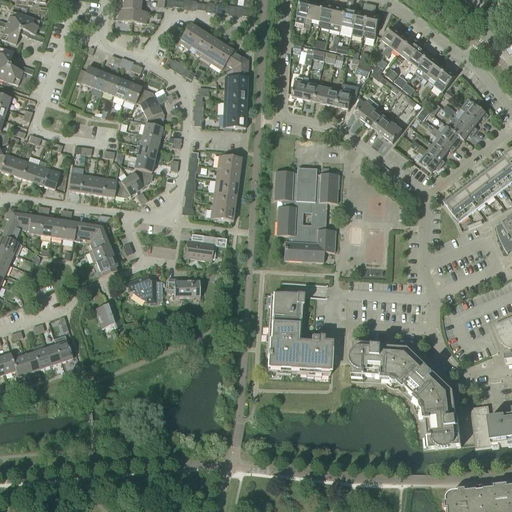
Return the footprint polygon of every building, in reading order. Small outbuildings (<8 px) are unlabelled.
[(142,2),(128,0),(123,0),(122,10),(134,12),(141,13),(142,2)] [(300,3),(295,24),(304,26),(303,30),(310,31),(311,26),(304,25),(305,20),(308,20),(312,2),(307,1),(306,4),(300,3)] [(318,3),(312,2),(308,20),(305,20),(304,25),(311,26),(312,21),(319,23),(323,8),(317,6),(318,3)] [(319,23),(319,26),(321,29),(329,31),(330,25),(335,7),(330,5),(329,9),(323,8),(319,23)] [(330,25),(329,31),(340,34),(345,13),(339,11),(340,8),(335,7),(330,25)] [(134,12),(122,10),(119,10),(118,22),(132,24),(134,12)] [(345,13),(340,34),(348,36),(347,38),(351,38),(351,36),(357,12),(352,10),(351,14),(345,13)] [(148,14),(141,13),(134,12),(132,24),(146,26),(148,14)] [(357,12),(351,36),(363,39),(364,36),(364,33),(367,17),(362,16),(362,13),(357,12)] [(42,44),(44,40),(34,37),(39,23),(11,13),(6,25),(0,23),(0,27),(5,30),(1,42),(16,47),(19,36),(26,39),(42,44)] [(364,33),(364,36),(366,40),(375,41),(380,17),(374,15),(373,19),(367,17),(364,33)] [(189,51),(201,32),(197,29),(195,32),(188,28),(178,44),(189,51)] [(391,49),(403,34),(399,30),(396,33),(391,29),(382,42),(388,47),(391,49)] [(201,32),(189,51),(200,58),(210,42),(204,38),(205,35),(201,32)] [(388,47),(385,51),(391,55),(394,51),(400,56),(410,44),(405,40),(407,37),(403,34),(391,49),(388,47)] [(216,45),(210,42),(200,58),(210,65),(222,46),(218,43),(216,45)] [(316,42),(314,49),(325,51),(326,44),(316,42)] [(414,47),(410,44),(400,56),(406,61),(409,63),(421,48),(417,44),(414,47)] [(227,48),(222,46),(210,65),(221,72),(225,65),(232,70),(248,62),(233,52),(231,55),(225,51),(227,48)] [(330,50),(330,53),(336,54),(338,47),(338,46),(335,46),(330,50)] [(338,47),(336,54),(347,56),(349,49),(338,47)] [(406,61),(403,65),(409,69),(412,65),(418,70),(428,58),(423,54),(425,51),(421,48),(409,63),(406,61)] [(10,64),(13,54),(0,49),(0,81),(17,88),(22,73),(32,77),(33,72),(17,67),(10,64)] [(315,52),(314,57),(313,61),(324,63),(325,54),(315,52)] [(362,54),(360,64),(366,65),(368,55),(362,54)] [(307,55),(304,66),(311,67),(313,57),(307,55)] [(335,67),(336,62),(337,57),(326,55),(324,64),(335,67)] [(433,61),(428,58),(418,70),(415,75),(421,80),(421,79),(425,75),(427,77),(439,62),(435,58),(433,61)] [(169,60),(167,62),(165,66),(169,69),(173,63),(169,60)] [(225,78),(224,91),(247,92),(247,87),(244,87),(244,80),(247,80),(248,62),(232,70),(233,70),(232,79),(225,78)] [(443,65),(439,62),(427,77),(425,75),(421,79),(424,81),(427,83),(430,79),(436,84),(446,71),(441,68),(443,65)] [(359,65),(358,67),(355,74),(367,79),(372,71),(359,65)] [(409,69),(403,65),(400,69),(406,73),(409,69)] [(384,72),(378,67),(374,72),(380,76),(384,72)] [(87,69),(86,73),(81,71),(76,84),(92,90),(99,73),(87,69)] [(186,79),(190,73),(186,71),(182,77),(186,79)] [(436,84),(437,84),(434,88),(443,95),(458,76),(453,72),(451,75),(446,71),(436,84)] [(390,72),(385,78),(392,83),(397,78),(390,72)] [(99,73),(92,90),(103,94),(109,77),(99,73)] [(195,76),(190,73),(186,79),(191,82),(195,76)] [(394,88),(375,74),(372,79),(379,84),(380,84),(390,92),(394,88)] [(120,81),(109,77),(103,94),(113,98),(120,81)] [(394,85),(402,90),(407,84),(399,78),(394,85)] [(296,79),(295,84),(292,99),(303,102),(307,83),(302,82),(303,81),(296,79)] [(120,81),(113,98),(124,102),(131,85),(120,81)] [(307,83),(303,102),(314,104),(318,89),(312,87),(313,85),(307,83)] [(131,85),(124,102),(135,107),(136,105),(141,91),(142,90),(131,85)] [(340,94),(337,109),(349,112),(352,98),(356,99),(359,90),(342,86),(340,94)] [(406,86),(402,92),(410,98),(415,93),(406,86)] [(324,90),(318,89),(314,104),(326,106),(330,88),(325,87),(324,90)] [(335,89),(330,88),(326,106),(337,109),(340,94),(335,92),(335,89)] [(153,95),(141,91),(136,105),(140,107),(143,114),(158,106),(153,95)] [(224,91),(224,104),(243,104),(243,100),(243,97),(247,97),(247,92),(224,91)] [(444,98),(451,103),(456,98),(449,92),(444,98)] [(0,109),(7,112),(11,100),(0,96),(0,109)] [(409,106),(412,102),(406,97),(403,101),(409,106)] [(366,124),(377,110),(379,107),(369,100),(356,117),(366,124)] [(468,101),(461,111),(466,114),(478,124),(482,119),(485,121),(488,116),(468,101)] [(425,102),(421,106),(428,111),(432,107),(425,102)] [(224,104),(223,116),(246,117),(246,112),(243,112),(243,109),(243,104),(224,104)] [(158,106),(143,114),(147,122),(146,126),(161,129),(164,117),(158,106)] [(434,110),(430,115),(433,118),(438,112),(440,109),(437,106),(434,110)] [(447,107),(443,111),(451,117),(454,113),(447,107)] [(381,113),(377,110),(366,124),(375,131),(384,119),(379,115),(381,113)] [(422,124),(429,116),(423,111),(416,119),(422,124)] [(466,114),(461,121),(459,123),(474,135),(477,131),(475,129),(478,124),(466,114)] [(246,117),(223,116),(223,130),(242,130),(242,123),(246,123),(246,117)] [(431,117),(426,124),(432,129),(438,122),(431,117)] [(384,119),(375,131),(384,139),(395,124),(391,120),(389,123),(384,119)] [(454,119),(447,128),(452,132),(452,133),(460,138),(459,139),(464,142),(468,137),(471,139),(474,135),(459,123),(454,120),(454,119)] [(399,127),(395,124),(384,139),(393,146),(403,133),(397,129),(399,127)] [(145,125),(142,137),(160,141),(163,130),(161,129),(146,126),(145,125)] [(447,128),(442,135),(440,138),(455,150),(459,145),(456,143),(459,139),(460,138),(452,133),(452,132),(447,128)] [(434,138),(439,132),(434,129),(430,135),(434,138)] [(438,141),(433,147),(446,156),(449,152),(452,154),(455,150),(440,138),(442,135),(439,132),(434,138),(438,141)] [(160,141),(142,137),(139,148),(157,152),(160,141)] [(420,156),(425,150),(420,147),(418,150),(416,152),(420,156)] [(433,147),(428,153),(426,156),(441,168),(445,163),(442,161),(446,156),(433,147)] [(139,148),(137,159),(154,163),(157,152),(139,148)] [(425,150),(420,156),(424,159),(419,165),(423,168),(420,171),(427,176),(429,173),(431,175),(435,170),(438,172),(441,168),(426,156),(428,153),(425,150)] [(511,151),(510,152),(504,157),(443,203),(459,225),(511,184),(511,151)] [(6,156),(5,158),(0,172),(0,173),(11,177),(17,160),(6,156)] [(219,157),(217,169),(237,172),(237,165),(241,165),(241,160),(219,157)] [(154,163),(137,159),(134,171),(135,171),(150,175),(152,175),(154,163)] [(28,164),(17,160),(11,177),(22,181),(28,164)] [(28,164),(22,181),(33,184),(38,167),(28,164)] [(38,167),(33,184),(43,188),(49,171),(38,167)] [(237,172),(217,169),(215,182),(238,185),(239,180),(236,180),(237,172)] [(293,175),(275,174),(273,202),(282,203),(281,209),(277,209),(276,238),(289,238),(288,245),(285,244),(284,263),(323,265),(324,254),(334,255),(336,233),(325,233),(327,205),(337,206),(338,177),(320,176),(320,177),(316,177),(316,171),(301,170),(297,170),(297,176),(293,175)] [(49,171),(43,188),(55,192),(60,175),(49,171)] [(150,175),(135,171),(134,175),(128,180),(137,193),(147,186),(150,175)] [(80,195),(83,177),(71,175),(68,193),(80,195)] [(94,179),(83,177),(80,195),(91,197),(94,179)] [(105,180),(94,179),(91,197),(103,198),(105,180)] [(117,182),(105,180),(103,198),(114,200),(114,199),(117,183),(117,182)] [(117,183),(114,199),(126,200),(137,193),(128,180),(121,184),(117,183)] [(238,185),(215,182),(214,194),(233,197),(234,190),(237,191),(238,185)] [(139,196),(145,205),(147,203),(142,194),(139,196)] [(214,194),(212,207),(235,210),(235,205),(232,205),(233,197),(214,194)] [(145,205),(139,196),(136,198),(142,207),(145,205)] [(235,210),(212,207),(211,220),(230,223),(231,215),(234,215),(235,210)] [(10,219),(2,238),(15,244),(16,244),(21,231),(10,210),(9,210),(6,218),(10,219)] [(18,211),(10,210),(21,231),(28,233),(29,232),(31,218),(17,216),(18,211)] [(507,255),(508,255),(507,254),(511,251),(511,217),(501,224),(496,227),(495,227),(496,233),(498,239),(501,245),(504,250),(507,255)] [(29,232),(28,233),(28,235),(40,237),(42,219),(31,218),(29,232)] [(42,219),(40,237),(51,239),(54,221),(42,219)] [(54,221),(51,239),(62,241),(65,223),(54,221)] [(73,242),(74,239),(76,225),(65,223),(62,241),(73,242)] [(74,239),(73,242),(80,243),(80,240),(91,242),(105,225),(97,223),(97,228),(76,225),(74,239)] [(92,252),(92,253),(95,251),(95,252),(109,246),(104,233),(108,232),(105,225),(91,242),(89,245),(92,252)] [(188,242),(185,260),(210,263),(213,247),(216,248),(217,239),(203,237),(202,244),(188,242)] [(0,250),(14,256),(17,258),(22,247),(19,245),(16,244),(15,244),(2,238),(0,242),(0,250)] [(109,246),(95,252),(95,251),(92,253),(92,252),(89,254),(93,264),(96,263),(96,264),(113,257),(109,246)] [(0,250),(0,262),(9,267),(14,256),(0,250)] [(113,257),(96,264),(100,274),(97,275),(98,279),(116,272),(115,269),(117,268),(113,257)] [(0,262),(0,275),(5,277),(9,267),(0,262)] [(155,304),(162,303),(162,283),(155,283),(155,282),(148,277),(127,285),(130,294),(129,294),(130,296),(133,295),(145,303),(145,304),(155,304)] [(168,296),(173,296),(174,300),(199,299),(199,283),(181,284),(181,281),(168,281),(168,296)] [(280,298),(270,297),(270,306),(268,305),(267,320),(269,320),(268,336),(266,336),(266,344),(268,344),(267,359),(268,359),(267,374),(276,374),(276,376),(290,377),(290,375),(307,376),(307,378),(321,379),(321,377),(330,377),(331,352),(332,352),(332,344),(324,344),(324,339),(318,339),(318,340),(311,340),(311,346),(299,345),(301,308),(303,308),(304,298),(296,298),(286,298),(280,298)] [(116,334),(122,331),(116,312),(110,313),(108,307),(95,311),(102,331),(113,327),(116,334)] [(494,327),(494,328),(494,329),(494,330),(498,340),(499,341),(500,342),(501,343),(502,344),(503,345),(504,346),(505,347),(506,348),(507,349),(509,349),(510,349),(511,350),(511,352),(508,352),(508,353),(511,353),(511,359),(505,360),(506,365),(511,364),(511,317),(497,324),(496,324),(495,325),(494,326),(494,327)] [(65,338),(54,341),(56,347),(61,364),(72,361),(67,343),(65,338)] [(391,390),(408,351),(382,350),(382,348),(354,346),(353,367),(352,384),(364,385),(364,384),(381,385),(381,386),(386,386),(387,387),(388,388),(389,389),(390,390),(391,390)] [(61,364),(56,347),(45,350),(51,368),(61,364)] [(51,368),(45,350),(34,354),(39,371),(51,368)] [(408,351),(391,390),(393,391),(394,391),(396,391),(397,391),(398,391),(401,394),(402,394),(411,403),(414,407),(414,408),(414,409),(414,410),(415,411),(415,412),(415,413),(453,394),(440,382),(441,381),(441,380),(441,379),(441,378),(440,377),(426,364),(425,363),(424,363),(423,363),(422,363),(421,364),(408,351)] [(34,354),(23,358),(29,375),(39,371),(34,354)] [(10,355),(0,358),(0,362),(5,376),(15,373),(12,361),(10,355)] [(29,375),(23,358),(12,361),(15,373),(17,379),(29,375)] [(453,394),(415,413),(416,414),(417,415),(417,416),(418,417),(419,418),(420,418),(421,423),(423,440),(424,450),(424,453),(461,448),(458,420),(456,420),(453,394)] [(511,412),(511,413),(511,417),(490,420),(488,408),(474,409),(473,410),(472,410),(472,411),(471,411),(471,412),(471,413),(475,447),(475,451),(511,446),(511,412)] [(511,511),(511,487),(508,488),(508,486),(493,487),(493,490),(483,491),(484,493),(477,494),(477,491),(467,493),(467,490),(458,491),(459,493),(453,494),(451,495),(450,495),(449,496),(448,498),(447,498),(447,499),(446,500),(446,501),(446,504),(444,504),(444,511),(511,511)]
